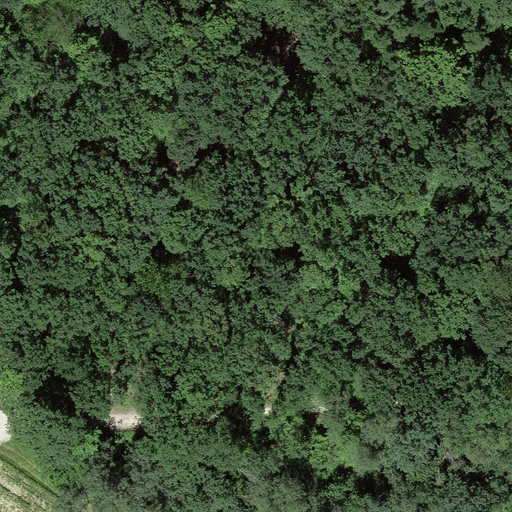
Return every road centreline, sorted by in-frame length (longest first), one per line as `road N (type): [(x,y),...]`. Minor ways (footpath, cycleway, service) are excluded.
road 1 (track): [(328,0),(10,421)]
road 2 (track): [(10,421),(511,389)]
